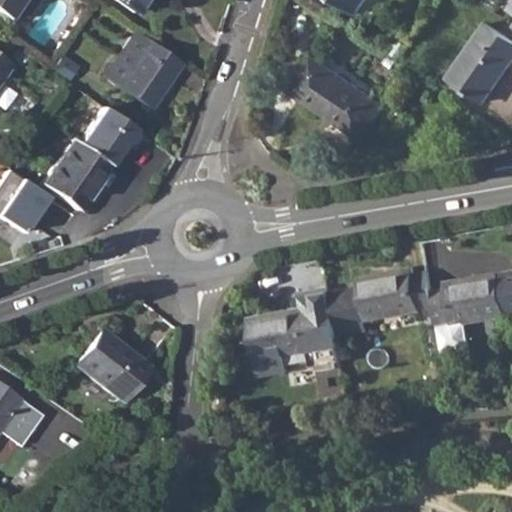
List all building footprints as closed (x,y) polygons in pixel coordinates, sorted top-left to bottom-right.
[(0,0),(0,14),(6,18),(12,10),(24,19),(37,0),(0,0)] [(115,0),(131,11),(139,0),(115,0)] [(338,0),(355,11),(362,0),(338,0)] [(511,39),(487,22),(449,76),(484,100),(511,59),(511,39)] [(178,62),(131,31),(101,75),(147,107),(178,62)] [(312,56),(290,89),(361,137),(384,105),(312,56)] [(101,161),(75,143),(67,138),(37,184),(74,209),(105,163),(101,161)] [(0,181),(0,215),(24,230),(47,192),(8,169),(0,181)] [(361,286),(331,291),(333,306),(336,323),(366,319),(421,310),(420,307),(435,305),(433,289),(429,270),(414,273),(413,268),(359,277),(361,286)] [(447,287),(433,289),(435,305),(438,323),(444,351),(469,347),(465,321),(507,314),(506,313),(511,312),(511,271),(500,273),(499,272),(446,281),(447,287)] [(313,293),(300,295),(302,307),(249,317),(257,359),(309,350),(312,365),(343,360),(338,333),(336,323),(333,306),(316,309),(313,293)] [(99,328),(74,362),(119,398),(145,364),(99,328)] [(0,386),(0,431),(16,442),(37,412),(0,386)]
